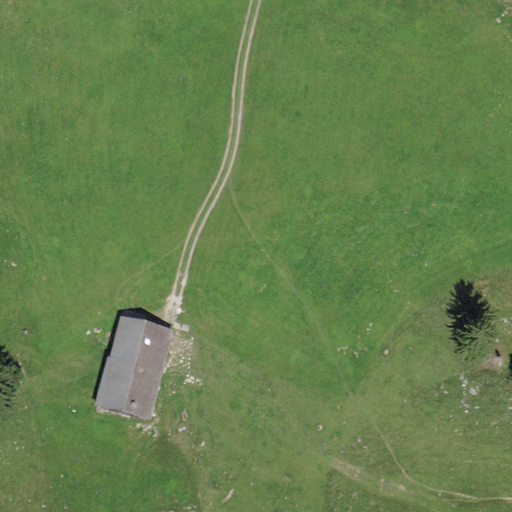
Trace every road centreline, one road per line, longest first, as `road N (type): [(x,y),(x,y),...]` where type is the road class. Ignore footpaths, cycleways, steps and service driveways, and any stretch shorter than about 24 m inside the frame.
road 1 (track): [(229,167),(191,239),(175,312),(353,462),(419,487)]
road 2 (track): [(258,0),(229,167)]
